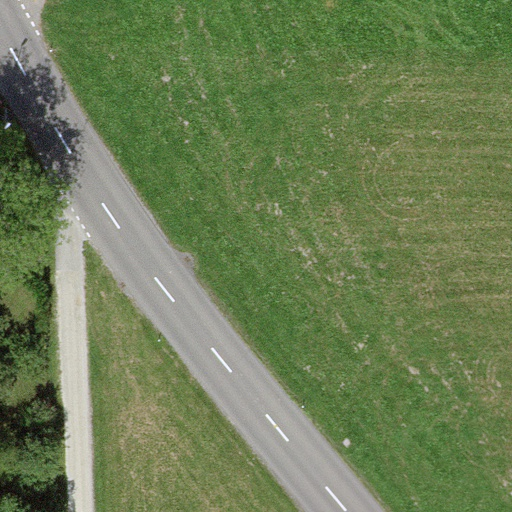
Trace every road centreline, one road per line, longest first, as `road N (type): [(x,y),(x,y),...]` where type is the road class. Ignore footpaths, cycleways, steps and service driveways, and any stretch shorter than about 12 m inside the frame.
road 1 (tertiary): [(348,511),(159,283),(0,27)]
road 2 (track): [(81,511),(66,144)]
